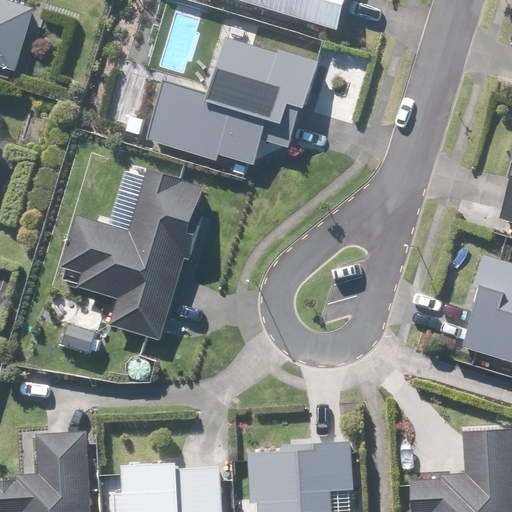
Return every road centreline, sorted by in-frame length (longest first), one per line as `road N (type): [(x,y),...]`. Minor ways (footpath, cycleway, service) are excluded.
road 1 (residential): [(394,211),(369,323),(349,347),(321,353),(297,344),(278,317),(279,287),(316,244),(362,220)]
road 2 (residential): [(459,0),(394,211)]
